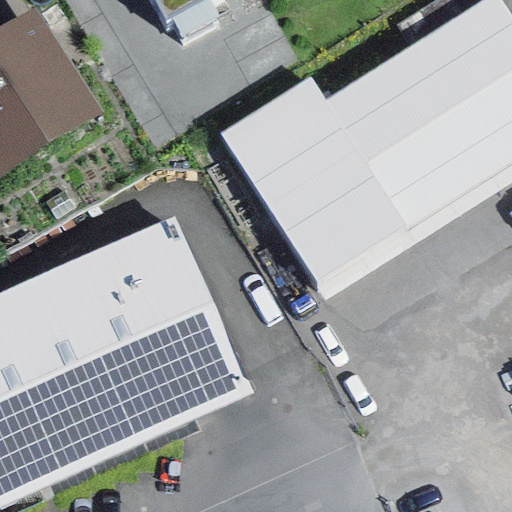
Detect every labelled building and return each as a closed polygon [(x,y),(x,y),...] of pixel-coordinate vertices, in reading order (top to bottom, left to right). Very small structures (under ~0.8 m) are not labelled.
[(264,0),(138,0),(166,53),(265,2),(264,0)] [(436,0),(401,21),(419,52),(472,20),(459,0),(436,0)] [(511,173),(511,37),(495,10),(327,116),(406,240),(511,173)] [(0,41),(0,186),(94,126),(28,23),(0,41)] [(0,511),(2,511),(245,402),(169,234),(0,310),(0,511)]
